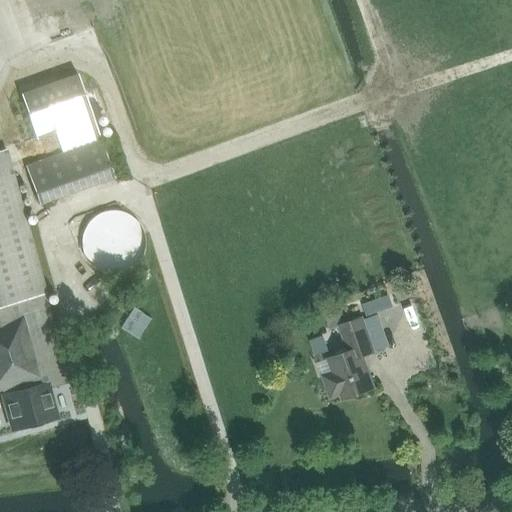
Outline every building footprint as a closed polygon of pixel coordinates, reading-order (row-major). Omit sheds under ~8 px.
[(63,148),(103,137),(90,91),(50,102),(63,148)] [(0,390),(1,390),(50,376),(53,385),(69,381),(5,149),(0,150),(0,390)] [(40,192),(44,202),(58,196),(50,178),(60,174),(52,154),(25,165),(37,193),(40,192)] [(92,170),(95,183),(119,176),(115,164),(92,170)] [(329,358),(334,372),(324,376),(331,396),(341,393),(343,398),(372,388),(361,356),(372,352),(361,318),(340,325),(349,351),(329,358)] [(53,385),(50,376),(1,390),(12,430),(56,417),(48,387),(53,385)]
